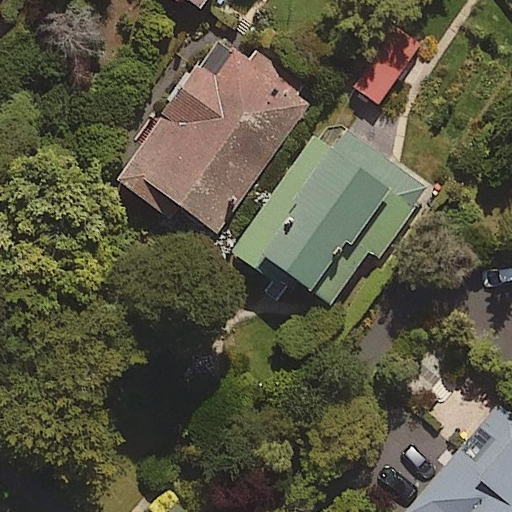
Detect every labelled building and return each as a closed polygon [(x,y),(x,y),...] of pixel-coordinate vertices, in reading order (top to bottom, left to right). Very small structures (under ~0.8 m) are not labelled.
[(180,0),(194,10),(201,0),(180,0)] [(379,108),(419,45),(390,26),(349,89),(379,108)] [(309,100),(217,34),(112,181),(166,219),(174,208),(213,235),(309,100)] [(344,131),(329,151),(311,138),(229,253),(278,288),(285,278),(326,307),(365,252),(375,259),(425,189),(344,131)] [(511,511),(511,413),(501,404),(405,511),(511,511)] [(186,511),(173,503),(166,511),(186,511)]
